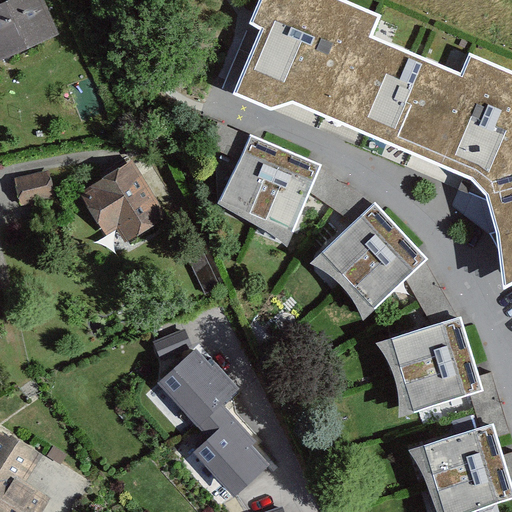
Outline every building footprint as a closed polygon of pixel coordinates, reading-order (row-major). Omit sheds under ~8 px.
[(46,0),(11,0),(0,5),(0,63),(62,37),(46,0)] [(381,16),(342,0),(260,0),(249,26),(260,31),(233,98),(271,114),(295,105),(473,183),(487,199),(497,235),(504,292),(511,287),(511,72),(469,53),(461,74),(374,36),(381,16)] [(321,166),(250,136),(221,203),(293,233),(321,166)] [(164,221),(131,165),(83,192),(107,232),(121,224),(131,240),(164,221)] [(16,178),(20,203),(60,198),(53,170),(16,178)] [(375,205),(323,255),(376,309),(428,260),(375,205)] [(461,319),(392,341),(415,414),(484,392),(461,319)] [(212,367),(196,350),(158,385),(200,430),(226,405),(241,392),(215,364),(212,367)] [(260,442),(226,405),(200,430),(209,439),(193,454),(234,499),(270,466),(253,448),(260,442)] [(511,483),(493,425),(423,448),(443,511),(481,511),(511,502),(511,483)] [(0,511),(45,511),(53,500),(26,483),(43,456),(11,436),(10,438),(0,432),(0,511)]
